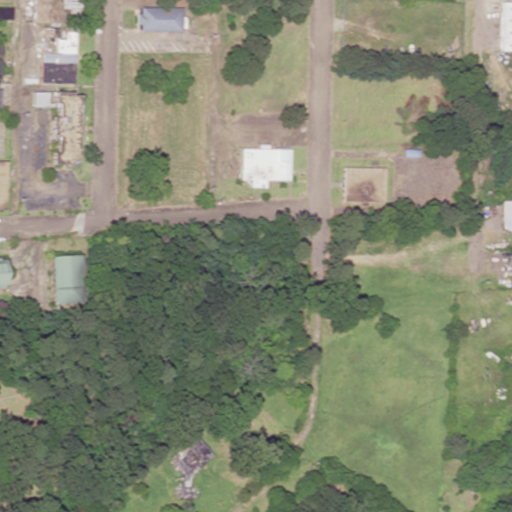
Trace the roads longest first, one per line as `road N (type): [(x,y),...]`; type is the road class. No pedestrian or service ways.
road 1 (residential): [(319,0),(310,411),(283,469),(235,511)]
road 2 (residential): [(476,0),(466,266),(317,259)]
road 3 (residential): [(318,205),(0,228)]
road 4 (residential): [(106,0),(100,221)]
